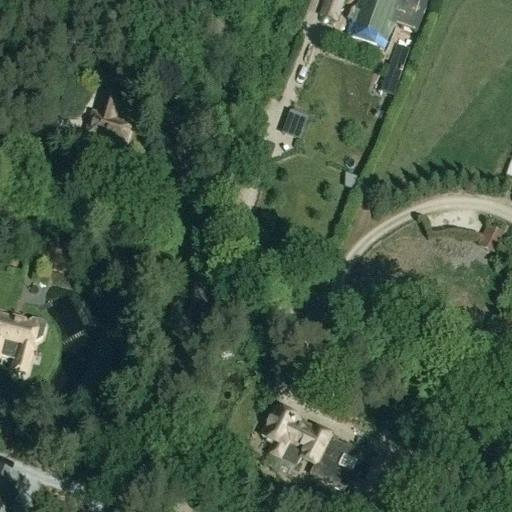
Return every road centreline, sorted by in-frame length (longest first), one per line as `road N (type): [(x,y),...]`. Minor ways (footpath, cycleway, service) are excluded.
road 1 (residential): [(511,408),(217,260)]
road 2 (residential): [(109,511),(217,260)]
road 3 (residential): [(181,245),(220,0)]
road 4 (residential): [(181,245),(0,188)]
